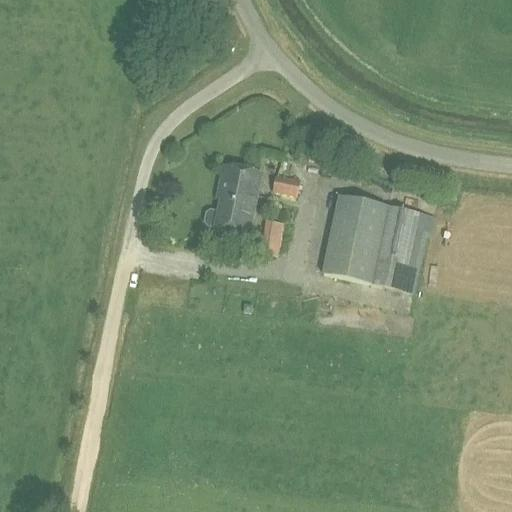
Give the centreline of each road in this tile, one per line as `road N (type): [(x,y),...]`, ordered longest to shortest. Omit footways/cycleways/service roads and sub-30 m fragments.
road 1 (unclassified): [(511,168),(418,150),(369,128),(316,99),(270,55)]
road 2 (track): [(77,511),(131,251)]
road 3 (unclassified): [(131,251),(146,164),(159,137),(181,113),(270,55)]
